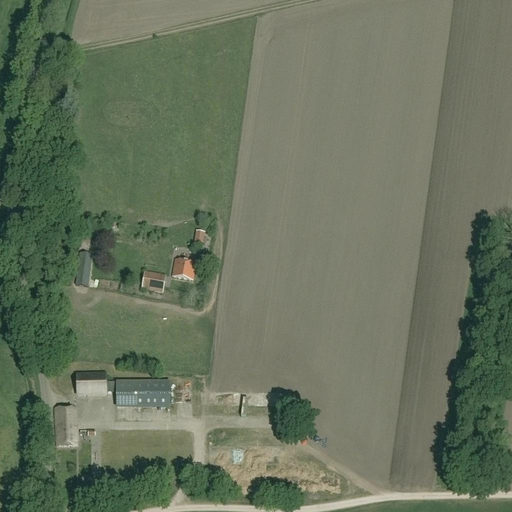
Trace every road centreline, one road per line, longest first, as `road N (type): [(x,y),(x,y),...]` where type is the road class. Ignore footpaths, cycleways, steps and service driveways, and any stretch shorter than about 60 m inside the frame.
road 1 (unclassified): [(41,511),(44,397),(10,191)]
road 2 (track): [(304,0),(36,55)]
road 3 (unclassified): [(10,191),(50,0)]
road 4 (track): [(511,499),(399,499),(338,511)]
